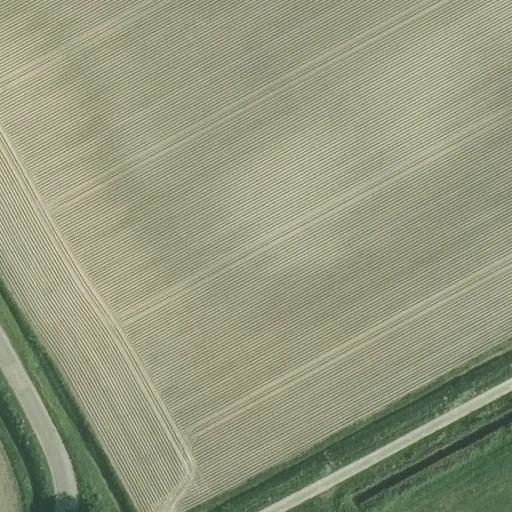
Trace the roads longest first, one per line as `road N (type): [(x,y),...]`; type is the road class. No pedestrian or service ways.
road 1 (unclassified): [(301,511),(511,394)]
road 2 (unclassified): [(67,511),(68,482),(0,347)]
